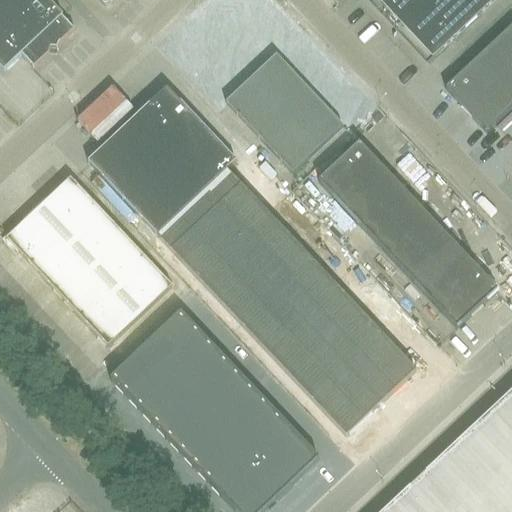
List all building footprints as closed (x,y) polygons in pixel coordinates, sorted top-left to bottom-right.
[(33,72),(47,58),(48,57),(49,56),(50,54),(50,53),(50,51),(57,52),(57,53),(57,54),(59,54),(58,53),(58,52),(58,50),(58,49),(59,48),(60,47),(75,32),(74,31),(73,32),(62,20),(64,19),(46,0),(0,0),(0,70),(4,75),(22,58),(33,70),(32,71),(33,72)] [(116,0),(96,0),(106,10),(116,0)] [(371,0),(374,3),(375,2),(383,11),(382,12),(383,14),(385,12),(391,19),(389,20),(391,21),(392,20),(412,41),(410,42),(412,44),(413,42),(419,49),(418,50),(419,51),(420,50),(429,59),(428,60),(431,64),(499,0),(371,0)] [(511,29),(446,91),(487,136),(511,112),(511,29)] [(226,106),(293,177),(344,130),(277,59),(226,106)] [(167,91),(88,166),(90,168),(157,239),(198,283),(346,440),(416,374),(268,217),(227,174),(237,165),(236,165),(181,106),(167,91)] [(360,147),(319,185),(457,332),(498,294),(360,147)] [(108,350),(172,290),(71,182),(7,243),(108,350)] [(160,365),(195,331),(181,316),(146,349),(160,365)] [(174,379),(209,346),(195,331),(160,365),(174,379)] [(209,346),(174,379),(188,394),(223,360),(209,346)] [(160,365),(146,349),(110,383),(125,398),(160,365)] [(188,394),(202,409),(237,375),(223,360),(188,394)] [(125,398),(139,412),(174,379),(160,365),(125,398)] [(251,390),(237,375),(202,409),(215,423),(251,390)] [(174,379),(139,412),(152,427),(188,394),(174,379)] [(229,438),(264,404),(251,390),(215,423),(229,438)] [(202,409),(188,394),(152,427),(166,442),(202,409)] [(511,511),(511,394),(386,511),(511,511)] [(264,404),(229,438),(243,452),(278,419),(264,404)] [(202,409),(166,442),(180,456),(215,423),(202,409)] [(292,434),(278,419),(243,452),(257,467),(292,434)] [(229,438),(215,423),(180,456),(194,471),(229,438)] [(99,440),(101,438),(106,433),(99,426),(93,433),(99,440)] [(257,467),(221,500),(233,511),(265,511),(319,462),(292,433),(257,467)] [(208,485),(243,452),(229,438),(194,471),(208,485)] [(257,467),(243,452),(208,485),(221,500),(257,467)]
